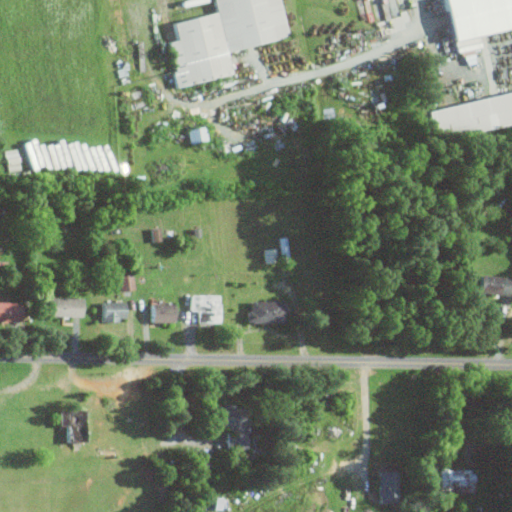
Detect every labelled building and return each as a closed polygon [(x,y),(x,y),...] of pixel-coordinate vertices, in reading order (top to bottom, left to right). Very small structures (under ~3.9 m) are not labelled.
[(216,0),(219,9),(175,20),(178,35),(170,37),(181,83),(233,70),(227,47),(286,33),(278,0),(216,0)] [(511,0),(438,0),(448,40),(511,24),(511,0)] [(454,52),(479,46),(476,34),(452,40),(454,52)] [(511,89),(511,122),(428,141),(422,109),(511,89)] [(185,129),(188,143),(206,139),(203,125),(185,129)] [(261,249),(263,261),(275,260),(274,247),(261,249)] [(510,276),(508,294),(475,290),(477,272),(510,276)] [(133,288),(131,273),(117,274),(119,290),(133,288)] [(192,293),(191,310),(199,310),(198,321),(223,322),(223,302),(221,302),(221,294),(192,293)] [(85,297),(85,316),(49,315),(50,295),(85,297)] [(253,299),(284,299),(284,304),(286,304),(286,321),(250,321),(250,310),(253,310),(253,299)] [(105,300),(105,320),(120,320),(120,317),(127,317),(127,300),(105,300)] [(0,301),(0,319),(24,320),(24,302),(0,301)] [(177,303),(177,321),(154,322),(154,303),(177,303)] [(218,406),(218,425),(232,425),(232,430),(229,430),(229,446),(248,446),(248,406),(218,406)] [(61,410),(62,425),(69,424),(70,441),(89,440),(88,409),(61,410)] [(436,470),(438,491),(448,490),(448,493),(471,491),(469,468),(436,470)] [(393,470),(394,502),(376,503),(375,470),(393,470)]
